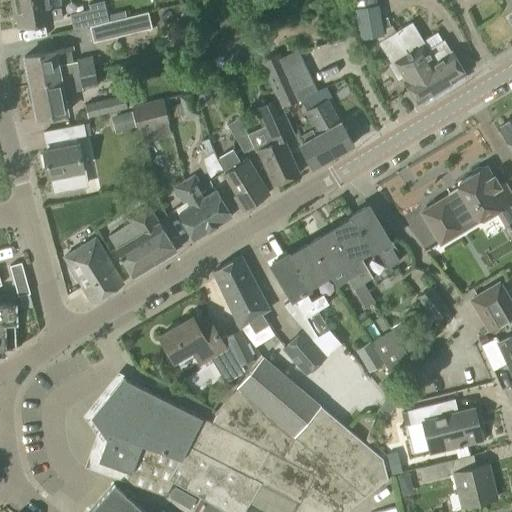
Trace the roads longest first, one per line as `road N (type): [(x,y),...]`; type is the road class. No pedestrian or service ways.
road 1 (tertiary): [(60,342),(511,72)]
road 2 (residential): [(60,342),(0,104)]
